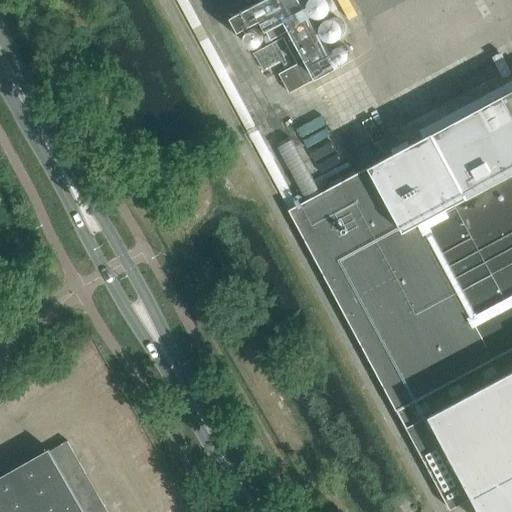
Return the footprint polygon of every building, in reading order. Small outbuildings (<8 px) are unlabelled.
[(282,34),(308,83),(338,67),(301,0),(262,0),(232,17),(239,31),(261,20),(272,40),(282,34)] [(511,173),(511,90),(433,132),(468,198),(511,173)] [(468,198),(433,132),(369,166),(404,232),(421,223),(468,198)] [(494,358),(421,223),(404,232),(369,166),(289,209),(397,410),(494,358)] [(511,173),(468,198),(421,223),(494,358),(511,348),(511,173)] [(511,348),(494,358),(397,410),(450,510),(468,500),(511,476),(511,348)] [(50,450),(49,449),(0,477),(0,511),(108,511),(68,440),(50,450)] [(511,511),(511,476),(468,500),(474,511),(511,511)]
